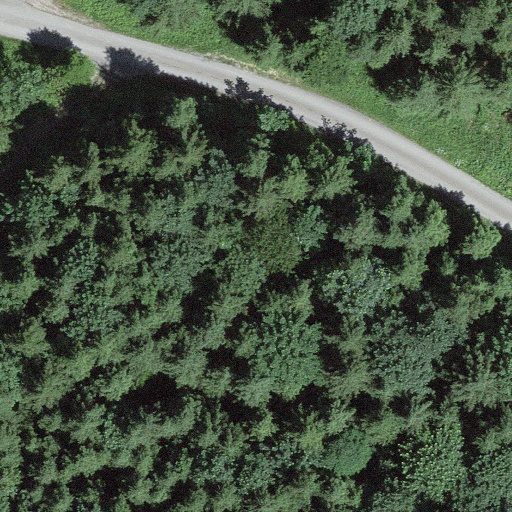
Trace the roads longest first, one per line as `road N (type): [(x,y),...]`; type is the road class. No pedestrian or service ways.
road 1 (unclassified): [(0,22),(308,109),(511,218)]
road 2 (track): [(133,56),(27,147),(0,198)]
